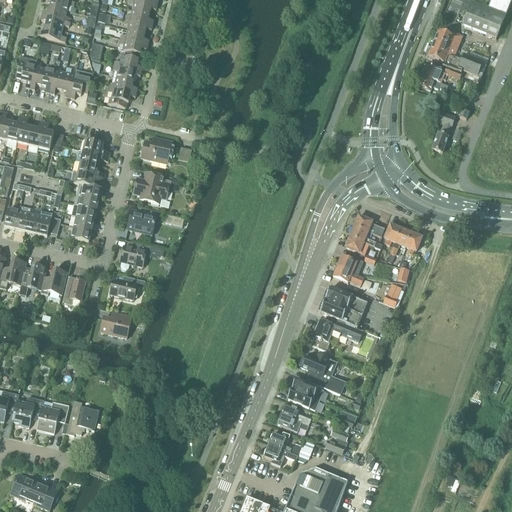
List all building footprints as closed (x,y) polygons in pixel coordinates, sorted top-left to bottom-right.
[(74,4),(55,0),(46,0),(46,3),(51,4),(50,9),(66,13),(67,8),(73,9),(74,4)] [(451,0),(449,10),(466,15),(470,4),(466,3),(466,0),(451,0)] [(511,0),(491,0),(488,9),(506,15),(511,0)] [(133,12),(149,16),(151,11),(156,12),(157,7),(130,1),(129,6),(134,7),(133,12)] [(496,40),(506,17),(472,3),(462,27),(496,40)] [(42,18),(69,24),(70,24),(71,20),(65,18),(66,13),(50,9),(48,14),(43,13),(42,18)] [(125,21),(152,27),(153,23),(148,21),(149,16),(133,12),(131,17),(126,16),(125,21)] [(99,21),(109,24),(111,17),(101,14),(99,21)] [(45,29),(62,33),(63,27),(69,29),(70,24),(69,24),(42,18),(41,23),(46,24),(45,29)] [(125,21),(124,26),(129,27),(128,32),(145,36),(146,31),(151,32),(152,27),(125,21)] [(62,33),(45,29),(44,34),(38,33),(37,38),(65,44),(66,39),(60,38),(62,33)] [(443,36),(438,34),(438,33),(433,44),(456,54),(462,38),(445,31),(443,36)] [(121,36),(120,41),(148,47),(149,43),(143,42),(145,36),(128,32),(127,37),(121,36)] [(32,41),(25,39),(23,49),(30,50),(32,41)] [(147,52),(148,47),(120,41),(119,45),(125,47),(123,52),(126,53),(139,56),(140,56),(141,51),(147,52)] [(51,45),(41,43),(39,51),(49,53),(51,45)] [(90,72),(99,74),(105,46),(96,44),(90,72)] [(456,54),(433,44),(428,58),(443,64),(442,66),(449,69),(456,54)] [(114,67),(141,74),(142,69),(137,68),(139,62),(137,62),(139,56),(126,53),(125,59),(122,58),(121,64),(115,63),(114,67)] [(477,77),(483,63),(464,55),(459,70),(477,77)] [(20,61),(16,79),(21,80),(21,83),(27,84),(25,90),(30,91),(37,63),(32,62),(30,68),(25,66),(26,62),(20,61)] [(37,63),(30,91),(34,92),(36,86),(41,88),(45,71),(40,70),(41,64),(37,63)] [(56,68),(52,67),(50,72),(45,71),(41,88),(46,89),(45,94),(50,95),(56,68)] [(141,74),(114,67),(113,72),(118,74),(117,80),(134,84),(135,78),(140,79),(141,74)] [(56,68),(50,95),(54,96),(56,91),(61,92),(65,76),(60,75),(61,69),(56,68)] [(444,75),(439,73),(424,68),(420,78),(440,86),(444,76),(444,75)] [(447,69),(444,75),(444,76),(460,82),(463,76),(447,69)] [(69,100),(76,72),(71,71),(70,77),(65,76),(61,92),(66,93),(65,99),(69,100)] [(87,96),(90,83),(92,76),(76,72),(69,100),(74,101),(75,96),(81,97),(82,94),(87,96)] [(420,78),(416,88),(430,94),(432,89),(438,92),(438,90),(447,94),(449,89),(440,86),(420,78)] [(134,84),(117,80),(116,85),(110,84),(109,89),(136,95),(137,90),(132,89),(134,84)] [(108,106),(126,110),(127,104),(129,105),(130,98),(135,100),(136,95),(109,89),(108,93),(114,95),(112,101),(110,100),(108,106)] [(468,99),(455,94),(453,99),(466,105),(468,99)] [(468,114),(462,112),(459,119),(466,121),(468,114)] [(0,140),(7,142),(11,125),(5,124),(7,116),(3,114),(0,124),(0,140)] [(452,130),(455,120),(441,115),(437,125),(444,128),(441,137),(438,136),(432,152),(442,156),(448,139),(451,130),(452,130)] [(17,145),(23,119),(19,118),(17,127),(11,125),(7,142),(17,145)] [(23,119),(17,145),(28,147),(32,130),(26,129),(28,120),(23,119)] [(38,150),(45,124),(40,123),(38,132),(32,130),(28,147),(38,150)] [(49,152),(53,135),(47,134),(49,125),(45,124),(38,150),(49,152)] [(458,143),(461,133),(456,131),(452,140),(458,143)] [(64,137),(63,137),(57,136),(55,147),(61,149),(64,137)] [(167,167),(172,145),(155,141),(154,146),(145,143),(141,161),(167,167)] [(86,143),(83,153),(83,154),(109,160),(110,155),(102,154),(103,147),(86,143)] [(189,165),(192,152),(181,150),(178,163),(189,165)] [(76,163),(81,164),(98,168),(100,162),(108,164),(109,160),(83,154),(83,153),(78,152),(76,163)] [(98,168),(81,164),(78,175),(104,181),(105,176),(97,174),(98,168)] [(71,185),(76,186),(79,187),(84,188),(84,187),(93,190),(93,189),(95,183),(103,185),(104,181),(78,175),(73,174),(71,185)] [(166,202),(170,184),(165,183),(165,180),(147,176),(145,183),(138,181),(134,197),(141,198),(140,201),(159,206),(160,200),(166,202)] [(76,197),(99,202),(101,191),(93,189),(93,190),(84,187),(84,188),(79,187),(76,197)] [(99,202),(76,197),(74,207),(96,212),(99,202)] [(96,212),(74,207),(72,218),(76,219),(94,223),(96,212)] [(20,208),(19,213),(15,231),(25,234),(29,216),(31,211),(20,208)] [(152,237),(157,214),(139,210),(137,216),(131,214),(127,232),(152,237)] [(8,211),(4,228),(15,231),(19,213),(8,211)] [(36,236),(40,218),(29,216),(25,234),(36,236)] [(47,239),(48,235),(51,221),(40,218),(36,236),(47,239)] [(368,234),(367,235),(381,240),(385,231),(376,227),(377,224),(372,222),(371,224),(358,218),(354,229),(368,234)] [(74,229),(91,234),(94,223),(76,219),(74,229)] [(51,236),(57,237),(59,226),(53,225),(51,236)] [(393,244),(394,244),(395,245),(401,231),(390,227),(385,241),(386,241),(384,246),(389,248),(391,243),(393,244)] [(71,240),(89,244),(91,234),(74,229),(71,240)] [(363,245),(368,247),(379,252),(381,247),(365,241),(367,235),(368,234),(354,229),(350,239),(363,245)] [(401,231),(395,245),(394,244),(390,256),(395,258),(399,246),(405,249),(411,235),(401,231)] [(416,253),(421,240),(411,235),(405,249),(409,250),(407,255),(412,257),(414,252),(416,253)] [(364,257),(368,247),(363,245),(350,239),(345,250),(364,257)] [(123,249),(120,264),(121,265),(120,268),(121,272),(126,273),(128,270),(129,267),(142,270),(146,255),(149,256),(151,249),(138,246),(137,252),(123,249)] [(376,262),(366,258),(364,263),(374,267),(376,262)] [(337,269),(357,277),(363,264),(350,259),(349,261),(342,259),(337,269)] [(23,275),(24,275),(26,266),(12,262),(10,272),(3,270),(0,282),(0,283),(0,284),(0,290),(6,292),(8,285),(20,288),(23,275)] [(44,280),(47,270),(33,267),(30,277),(24,275),(23,275),(20,288),(21,288),(19,297),(26,299),(28,290),(41,293),(44,280)] [(357,277),(337,269),(333,279),(348,285),(348,284),(360,288),(364,280),(357,277)] [(400,271),(397,283),(406,285),(409,273),(400,271)] [(44,280),(41,293),(41,296),(48,297),(49,294),(62,297),(67,275),(53,272),(51,282),(44,280)] [(143,291),(145,284),(127,279),(125,286),(113,283),(110,297),(133,303),(137,289),(143,291)] [(68,280),(62,305),(72,308),(79,309),(81,303),(85,284),(68,280)] [(392,308),(398,290),(391,287),(389,293),(386,292),(382,304),(392,308)] [(330,290),(320,315),(357,330),(367,305),(330,290)] [(127,341),(132,318),(116,314),(114,322),(104,320),(100,334),(127,341)] [(332,334),(352,342),(358,344),(362,334),(336,324),(334,330),(320,324),(314,339),(311,348),(326,354),(329,345),(328,344),(332,334)] [(376,349),(383,351),(387,342),(380,339),(376,349)] [(337,364),(330,362),(318,357),(315,363),(305,359),(301,369),(315,375),(311,385),(339,396),(344,383),(331,378),(337,364)] [(292,392),(319,404),(323,394),(318,391),(296,382),(292,392)] [(319,404),(292,392),(287,402),(309,412),(310,411),(315,413),(319,404)] [(17,403),(18,403),(19,397),(2,394),(1,399),(0,398),(0,423),(4,425),(7,412),(14,414),(15,414),(17,403)] [(360,405),(363,398),(358,396),(355,403),(360,405)] [(43,409),(44,404),(28,400),(26,405),(18,403),(17,403),(15,414),(14,414),(12,423),(19,425),(18,428),(29,430),(32,418),(39,420),(40,420),(43,409)] [(94,433),(99,414),(81,409),(82,406),(74,404),(66,436),(74,438),(74,436),(81,438),(83,430),(94,433)] [(360,407),(354,404),(351,410),(358,412),(360,407)] [(65,426),(69,409),(53,406),(52,411),(43,409),(40,420),(39,420),(37,432),(54,436),(57,424),(65,426)] [(281,417),(308,428),(311,423),(297,417),(299,413),(286,407),(281,417)] [(308,428),(281,417),(277,427),(291,433),(293,428),(306,433),(308,428)] [(353,423),(343,419),(341,426),(343,427),(348,429),(351,430),(353,423)] [(346,443),(348,438),(348,437),(345,436),(348,429),(343,427),(340,434),(334,431),(331,437),(346,443)] [(269,447),(289,455),(290,451),(286,449),(285,449),(289,438),(283,436),(282,438),(274,435),(269,447)] [(324,451),(341,457),(344,449),(328,442),(324,451)] [(273,462),(272,465),(281,469),(285,458),(295,462),(297,459),(289,455),(269,447),(264,459),(273,462)] [(336,511),(347,485),(329,477),(315,471),(300,478),(286,510),(284,509),(279,511),(278,511),(273,511),(247,501),(242,511),(336,511)] [(19,477),(11,497),(26,503),(26,501),(34,505),(33,506),(46,511),(48,511),(57,494),(19,477)]
